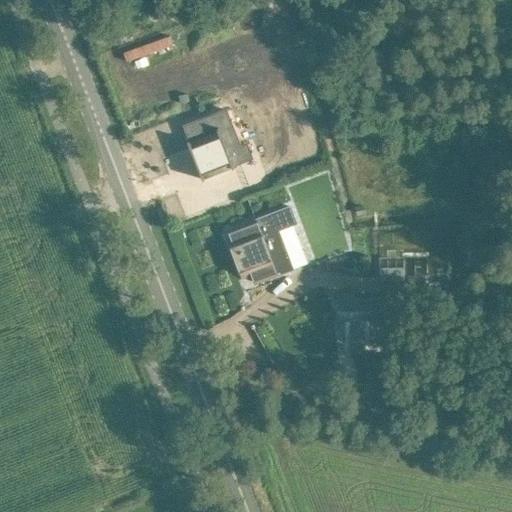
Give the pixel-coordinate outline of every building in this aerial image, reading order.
[(243,62),(213,74),(209,65),(186,73),(193,91),(216,82),(227,109),(257,97),(249,76),(243,62)] [(228,109),(188,124),(194,138),(190,139),(191,142),(205,178),(206,178),(206,176),(242,163),(235,145),(241,143),(228,109)] [(291,206),(228,230),(231,239),(228,240),(238,266),(247,262),(252,273),(255,282),(294,267),(308,262),(293,224),(297,222),(291,206)] [(336,259),(326,262),(330,272),(338,273),(341,272),(336,259)] [(404,268),(379,269),(380,280),(404,279),(404,268)] [(337,319),(335,319),(336,337),(339,349),(395,348),(394,316),(385,317),(384,296),(354,297),(354,293),(335,293),(337,319)]
